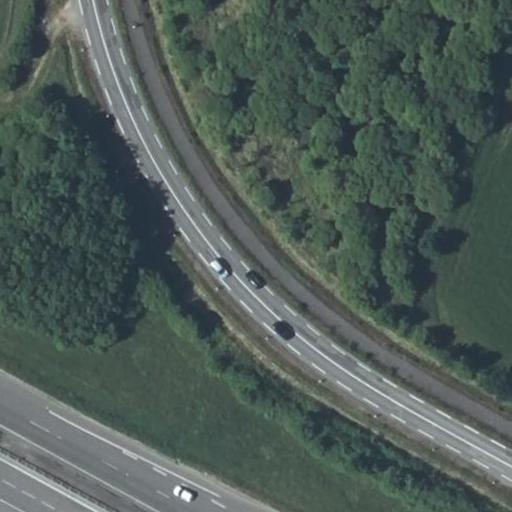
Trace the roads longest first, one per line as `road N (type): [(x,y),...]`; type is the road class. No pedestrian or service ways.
road 1 (tertiary): [(511,473),(424,425),(292,334),(227,267),(172,200),(127,118),(92,0)]
road 2 (trunk): [(195,511),(0,404)]
road 3 (track): [(0,129),(50,29),(97,21)]
